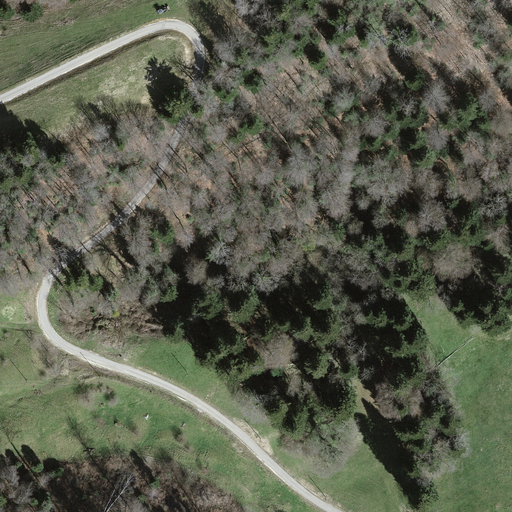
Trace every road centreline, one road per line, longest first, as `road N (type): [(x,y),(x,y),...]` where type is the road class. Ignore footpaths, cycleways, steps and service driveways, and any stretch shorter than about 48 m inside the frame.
road 1 (track): [(0,98),(158,25),(180,27),(194,41),(190,100),(168,150),(113,222),(47,282)]
road 2 (track): [(47,282),(40,302),(52,335),(187,395),(334,511)]
